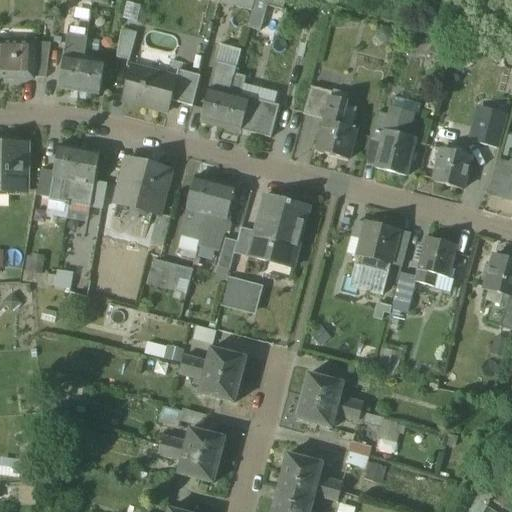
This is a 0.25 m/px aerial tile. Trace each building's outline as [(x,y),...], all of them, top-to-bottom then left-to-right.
[(222,0),(221,6),(235,10),(235,8),(237,0),(222,0)] [(255,0),(237,0),(235,8),(252,13),(255,0)] [(287,0),(255,0),(252,13),(247,29),(260,33),(269,8),(284,12),(287,0)] [(135,18),(137,3),(124,2),(123,17),(135,18)] [(138,36),(123,33),(118,60),(131,63),(138,36)] [(87,38),(67,35),(64,57),(59,90),(79,93),(85,55),(87,38)] [(33,44),(0,43),(0,80),(32,81),(32,80),(33,44)] [(50,45),(33,44),(32,80),(44,80),(50,45)] [(93,56),(85,55),(79,93),(99,96),(104,63),(93,61),(93,56)] [(216,65),(209,91),(208,91),(199,123),(219,129),(234,76),(235,70),(216,65)] [(176,83),(132,71),(123,104),(168,116),(171,105),(177,83),(176,83)] [(199,81),(178,75),(176,83),(177,83),(171,105),(191,110),(199,81)] [(279,110),(240,99),(245,80),(234,76),(219,129),(219,130),(239,135),(239,134),(269,143),(279,110)] [(332,97),(310,91),(302,119),(323,125),(324,125),(330,104),(332,97)] [(346,108),(330,104),(324,125),(323,125),(314,155),(346,164),(355,134),(340,130),(346,108)] [(507,115),(482,108),(472,143),(497,150),(507,115)] [(413,115),(391,109),(389,116),(382,143),(375,167),(375,168),(407,177),(407,176),(416,140),(407,138),(413,115)] [(389,116),(377,114),(370,140),(382,143),(389,116)] [(27,147),(0,145),(0,191),(25,193),(27,147)] [(80,151),(59,148),(54,174),(50,200),(49,200),(48,203),(70,207),(80,151)] [(100,155),(80,151),(70,207),(91,210),(95,185),(100,155)] [(436,154),(425,151),(419,172),(430,175),(436,154)] [(449,156),(441,154),(432,185),(461,193),(470,162),(457,158),(458,153),(450,151),(449,156)] [(172,175),(127,163),(121,187),(123,188),(118,207),(130,210),(131,206),(145,210),(146,206),(160,209),(158,217),(159,218),(160,218),(160,217),(172,175)] [(501,200),(509,171),(494,168),(486,196),(501,200)] [(511,172),(509,171),(501,200),(511,202),(511,172)] [(54,174),(41,172),(36,198),(49,200),(50,200),(54,174)] [(216,183),(196,177),(187,211),(180,236),(200,241),(200,242),(216,183)] [(236,188),(216,183),(200,242),(200,241),(198,248),(219,253),(223,237),(228,234),(229,228),(226,224),(236,188)] [(108,187),(95,185),(91,210),(103,213),(108,187)] [(307,212),(264,200),(255,236),(248,261),(291,273),(307,212)] [(171,220),(160,217),(160,218),(159,218),(151,245),(164,249),(171,220)] [(399,232),(367,223),(366,225),(358,223),(354,239),(361,241),(357,257),(358,257),(390,265),(399,232)] [(255,236),(240,233),(236,245),(233,257),(248,261),(255,236)] [(457,247),(426,239),(415,283),(434,288),(438,277),(448,279),(457,247)] [(236,245),(225,242),(217,270),(229,273),(233,257),(236,245)] [(26,253),(25,270),(42,272),(43,255),(26,253)] [(511,261),(507,260),(508,257),(498,254),(497,257),(494,256),(484,291),(488,292),(485,302),(500,306),(503,296),(511,298),(511,261)] [(390,265),(358,257),(355,267),(387,275),(390,265)] [(177,267),(154,261),(148,286),(170,291),(177,267)] [(193,271),(177,267),(170,291),(182,294),(180,301),(185,302),(193,271)] [(68,286),(70,271),(52,269),(51,284),(68,286)] [(258,290),(227,282),(219,309),(251,317),(258,290)] [(428,293),(398,285),(394,302),(413,307),(413,308),(422,310),(423,305),(425,305),(428,293)] [(511,301),(506,310),(500,328),(511,331),(511,301)] [(380,352),(350,345),(345,366),(374,373),(380,352)] [(393,374),(400,352),(384,347),(377,369),(393,374)] [(246,360),(211,351),(207,365),(205,374),(240,383),(246,360)] [(207,365),(184,358),(182,368),(205,374),(207,365)] [(205,374),(182,368),(179,377),(202,383),(205,374)] [(240,383),(205,374),(202,383),(199,396),(234,406),(240,383)] [(369,380),(349,374),(346,385),(366,390),(369,380)] [(343,386),(308,377),(302,399),(337,409),(340,400),(343,386)] [(38,392),(28,393),(30,414),(40,413),(38,392)] [(337,409),(302,399),(296,422),(331,431),(335,418),(337,409)] [(363,406),(340,400),(337,409),(360,415),(363,406)] [(360,415),(337,409),(335,418),(358,424),(360,415)] [(225,440),(190,431),(186,444),(184,453),(219,463),(225,440)] [(186,444),(163,438),(161,447),(184,453),(186,444)] [(371,450),(351,444),(348,454),(368,460),(371,450)] [(184,453),(161,447),(158,456),(181,463),(184,453)] [(219,463),(184,453),(181,463),(178,476),(213,485),(219,463)] [(368,460),(348,454),(345,465),(364,471),(368,460)] [(322,466),(287,457),(281,479),(316,489),(319,479),(322,466)] [(171,481),(150,475),(147,486),(168,492),(171,481)] [(316,489),(281,479),(275,501),(311,510),(314,498),(316,489)] [(342,485),(319,479),(316,489),(339,495),(342,485)] [(168,492),(147,486),(144,497),(165,503),(168,492)] [(492,496),(477,487),(470,499),(485,508),(492,496)] [(339,495),(316,489),(314,498),(337,504),(339,495)] [(483,511),(485,508),(470,499),(462,511),(483,511)] [(310,511),(311,510),(275,501),(272,511),(310,511)]
